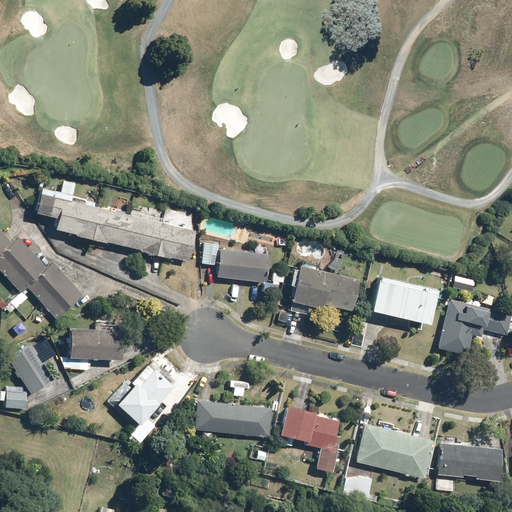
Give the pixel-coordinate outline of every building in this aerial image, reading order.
[(37,192),(33,208),(58,214),(56,226),(71,230),(70,233),(187,261),(195,230),(37,192)] [(0,230),(0,268),(20,291),(27,285),(52,312),(77,289),(51,260),(45,266),(19,237),(12,244),(0,230)] [(224,250),(220,276),(265,282),(269,256),(224,250)] [(357,279),(301,265),(293,293),(350,307),(357,279)] [(382,277),(374,309),(433,324),(441,292),(382,277)] [(452,299),(441,345),(470,352),(476,330),(504,338),(510,316),(481,307),(481,306),(452,299)] [(70,326),(68,352),(120,355),(122,328),(70,326)] [(9,357),(30,389),(52,375),(32,343),(9,357)] [(141,422),(174,386),(152,367),(119,402),(141,422)] [(26,391),(9,389),(7,408),(25,409),(26,391)] [(198,399),(195,427),(269,436),(272,408),(198,399)] [(280,433),(320,443),(315,467),(333,471),(340,436),(335,435),(339,419),(287,405),(280,433)] [(365,424),(356,460),(424,477),(433,441),(365,424)] [(125,444),(104,440),(102,450),(123,454),(125,444)] [(501,448),(441,442),(438,473),(498,479),(501,448)] [(176,467),(175,475),(188,477),(189,468),(176,467)] [(347,477),(343,494),(365,499),(369,482),(347,477)] [(163,485),(162,495),(176,496),(177,486),(163,485)] [(112,494),(109,507),(124,511),(128,498),(112,494)]
